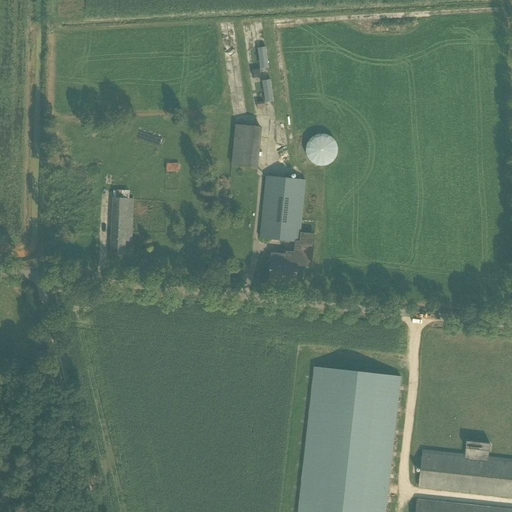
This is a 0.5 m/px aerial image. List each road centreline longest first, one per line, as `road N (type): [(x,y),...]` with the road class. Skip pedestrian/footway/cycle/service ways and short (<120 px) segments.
road 1 (tertiary): [(511,323),(0,271)]
road 2 (unknown): [(419,313),(401,486),(511,505)]
road 3 (track): [(37,275),(93,511)]
